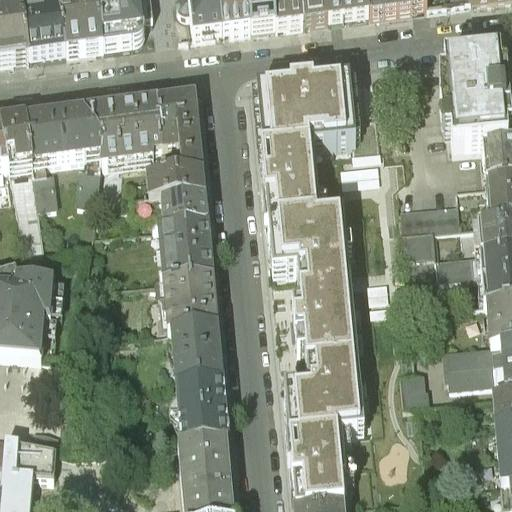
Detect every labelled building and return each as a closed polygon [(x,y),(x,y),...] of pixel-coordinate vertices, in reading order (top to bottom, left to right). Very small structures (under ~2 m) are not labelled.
[(39,0),(19,0),(21,15),(29,70),(46,68),(65,65),(57,10),(41,12),(39,0)] [(72,0),(56,3),(57,10),(65,65),(96,61),(102,60),(93,0),(72,0)] [(93,0),(102,60),(137,56),(141,53),(144,49),(144,44),(143,33),(152,32),(148,0),(93,0)] [(185,0),(187,5),(184,6),(181,9),(179,12),(178,15),(178,18),(180,21),(182,24),(185,26),(189,26),(192,48),(217,45),(222,45),(216,0),(185,0)] [(216,0),(222,45),(228,44),(250,41),(245,0),(216,0)] [(269,0),(245,0),(250,41),(267,39),(274,38),(269,0)] [(269,0),(274,38),(283,37),(303,34),(298,0),(269,0)] [(323,0),(298,0),(303,34),(314,33),(328,31),(323,0)] [(323,0),(328,31),(349,28),(369,26),(365,0),(323,0)] [(426,18),(423,0),(365,0),(369,26),(418,19),(426,18)] [(511,0),(469,0),(471,12),(476,12),(511,6),(511,0)] [(21,15),(0,17),(0,74),(7,73),(29,70),(21,15)] [(452,160),(481,158),(511,155),(511,66),(445,75),(448,109),(439,109),(439,129),(449,128),(452,160)] [(289,99),(264,100),(268,156),(262,157),(266,205),(275,204),(277,232),(267,232),(271,282),(305,280),(307,301),(299,301),(301,329),(295,329),(296,344),(304,343),(306,376),(314,376),(316,395),(310,396),(311,403),(295,405),(298,449),(288,449),(291,490),(305,489),(307,511),(340,511),(339,495),(335,440),(356,439),(341,229),(315,231),(309,150),(344,148),(340,94),(313,96),(313,91),(288,92),(289,99)] [(195,109),(159,113),(162,140),(164,161),(181,160),(184,184),(202,183),(197,126),(195,109)] [(106,154),(103,177),(152,172),(150,163),(164,161),(162,140),(159,113),(119,117),(84,122),(106,154)] [(35,176),(41,218),(60,218),(56,184),(50,184),(49,171),(87,170),(88,179),(80,180),(79,215),(99,217),(103,177),(106,154),(84,122),(60,125),(29,129),(35,176)] [(4,132),(12,177),(35,176),(29,129),(23,130),(4,132)] [(0,177),(12,177),(4,132),(0,132),(0,177)] [(511,155),(481,158),(485,195),(511,192),(511,155)] [(146,187),(148,213),(205,209),(204,204),(202,183),(184,184),(166,186),(146,187)] [(511,192),(485,195),(489,234),(511,232),(511,192)] [(134,214),(135,230),(162,229),(163,240),(206,236),(206,214),(205,209),(148,213),(134,214)] [(461,211),(399,214),(402,240),(434,238),(462,236),(461,211)] [(479,235),(481,264),(511,261),(511,232),(489,234),(479,235)] [(158,240),(163,294),(211,290),(208,261),(206,236),(163,240),(158,240)] [(484,314),(489,313),(511,311),(511,261),(481,264),(436,267),(438,288),(482,284),(484,314)] [(0,366),(41,370),(44,330),(50,330),(52,293),(21,292),(12,282),(0,285),(0,366)] [(157,295),(159,310),(163,310),(167,344),(171,344),(216,340),(215,330),(211,290),(163,294),(157,295)] [(492,356),(502,355),(511,353),(511,311),(489,313),(492,356)] [(171,344),(176,399),(221,395),(218,364),(216,340),(171,344)] [(505,390),(506,405),(511,404),(511,353),(502,355),(505,390)] [(492,356),(450,360),(454,395),(505,390),(502,355),(492,356)] [(402,383),(405,414),(418,413),(428,412),(427,398),(422,399),(420,382),(415,382),(402,383)] [(176,399),(181,457),(226,454),(223,421),(221,395),(176,399)] [(493,406),(497,436),(511,434),(511,404),(506,405),(493,406)] [(511,434),(497,436),(502,495),(511,494),(511,434)] [(30,511),(32,489),(52,491),(55,463),(5,454),(1,505),(0,511),(30,511)] [(181,511),(232,511),(230,492),(227,461),(226,454),(181,457),(177,458),(181,511)] [(511,511),(511,494),(502,495),(502,511),(511,511)]
